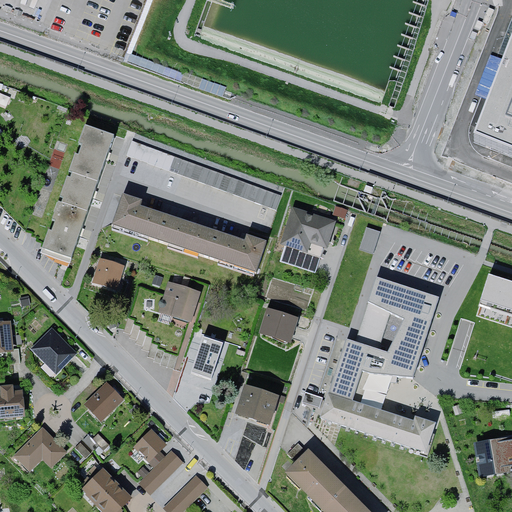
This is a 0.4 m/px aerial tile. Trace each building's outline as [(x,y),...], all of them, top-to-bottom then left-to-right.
[(511,38),(476,130),(511,144),(511,38)] [(0,103),(7,106),(11,96),(0,92),(0,103)] [(84,133),(42,256),(71,266),(79,243),(93,204),(107,162),(114,143),(84,133)] [(277,208),(283,193),(132,141),(127,156),(277,208)] [(114,232),(254,278),(265,246),(248,240),(199,224),(139,204),(125,200),(114,232)] [(321,255),(332,224),(296,210),(284,242),(321,255)] [(365,226),(361,249),(376,251),(380,229),(365,226)] [(120,267),(99,261),(93,282),(114,288),(120,267)] [(511,283),(495,278),(485,306),(511,315),(511,283)] [(437,428),(357,401),(366,371),(376,375),(413,379),(439,298),(377,279),(358,343),(348,340),(321,420),(429,455),(437,428)] [(195,294),(170,285),(160,311),(186,321),(195,294)] [(292,321),(266,313),(260,334),(286,342),(292,321)] [(0,350),(10,349),(7,321),(0,321),(0,350)] [(75,354),(51,332),(34,350),(57,373),(75,354)] [(223,343),(203,337),(191,374),(211,381),(223,343)] [(279,396),(244,384),(235,414),(270,425),(279,396)] [(101,418),(118,400),(105,387),(87,404),(101,418)] [(306,390),(303,401),(320,406),(323,396),(306,390)] [(0,418),(19,417),(17,393),(0,394),(0,418)] [(42,431),(14,458),(35,479),(63,452),(42,431)] [(146,459),(165,445),(154,431),(135,445),(146,459)] [(511,438),(472,445),(477,478),(511,473),(511,438)] [(142,484),(154,496),(184,466),(172,454),(142,484)] [(285,475),(318,511),(360,511),(324,472),(308,455),(285,475)] [(109,511),(124,499),(102,474),(83,490),(103,511),(109,511)] [(163,510),(165,511),(183,511),(206,490),(195,479),(163,510)]
